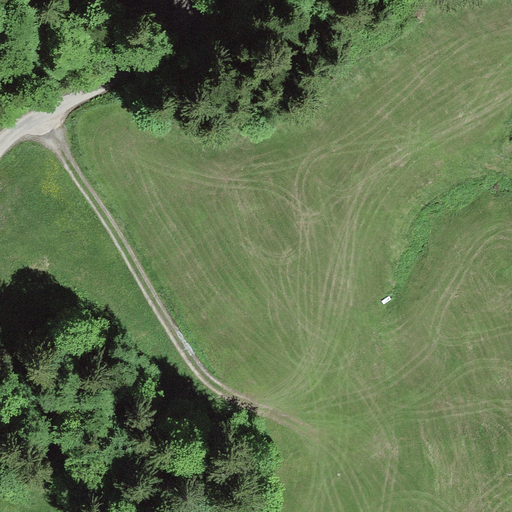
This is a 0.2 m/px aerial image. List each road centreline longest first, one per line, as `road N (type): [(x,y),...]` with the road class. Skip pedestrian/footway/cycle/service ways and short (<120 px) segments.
road 1 (track): [(361,511),(330,455),(305,430),(223,393),(195,367),(44,113)]
road 2 (unclassified): [(0,160),(52,105),(173,28),(185,0)]
